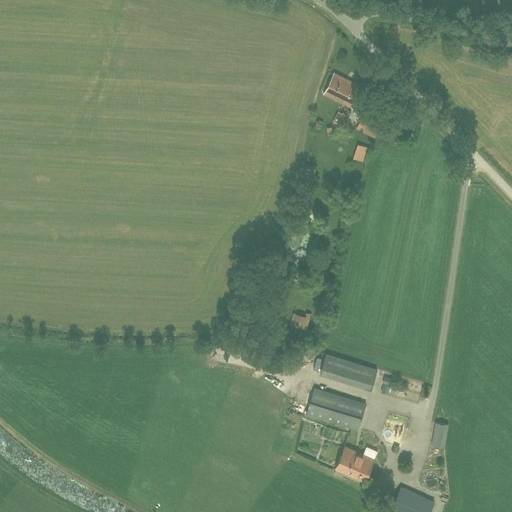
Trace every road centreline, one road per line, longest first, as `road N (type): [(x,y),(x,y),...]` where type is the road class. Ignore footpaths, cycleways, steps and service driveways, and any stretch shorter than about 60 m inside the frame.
road 1 (unclassified): [(511,196),(345,19)]
road 2 (unclassified): [(511,48),(383,14),(345,19)]
